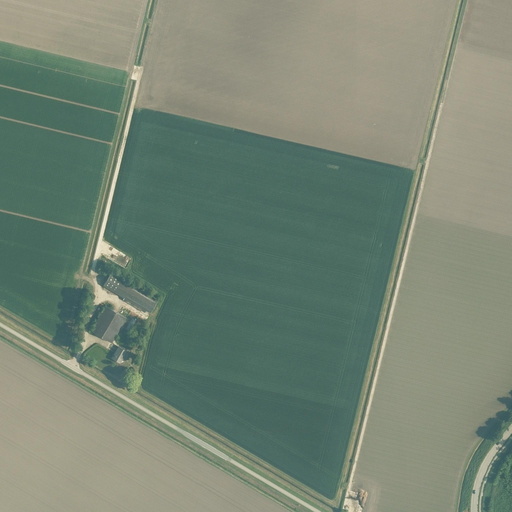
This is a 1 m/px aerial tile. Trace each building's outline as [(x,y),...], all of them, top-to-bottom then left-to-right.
[(123,261),(126,256),(118,252),(116,257),(123,261)] [(103,285),(124,297),(132,284),(111,272),(103,285)] [(132,284),(124,297),(150,312),(158,299),(132,284)] [(113,295),(108,302),(121,311),(123,307),(118,303),(121,300),(113,295)] [(112,342),(126,317),(105,305),(91,330),(112,342)] [(125,354),(127,350),(118,346),(112,357),(120,362),(122,359),(123,360),(127,355),(125,354)]
